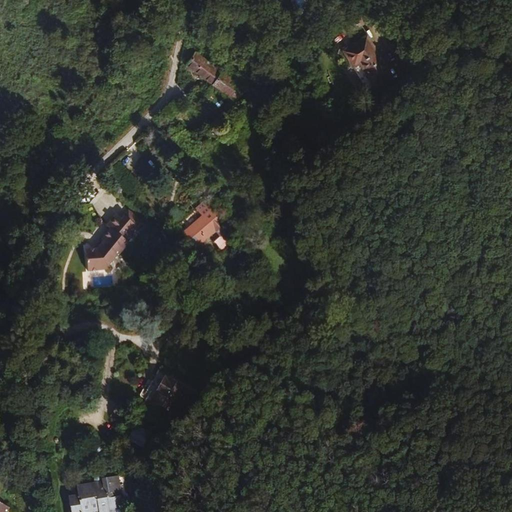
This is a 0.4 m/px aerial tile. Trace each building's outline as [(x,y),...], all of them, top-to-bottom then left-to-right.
[(377,82),(393,71),(368,34),(344,51),(354,65),(361,60),(377,82)] [(196,54),(189,63),(235,99),(242,89),(196,54)] [(203,93),(208,87),(198,80),(194,86),(203,93)] [(145,178),(126,156),(118,164),(128,177),(139,185),(145,178)] [(291,203),(300,201),(295,192),(288,197),(289,200),(291,203)] [(197,208),(204,215),(212,209),(205,201),(197,208)] [(231,233),(223,223),(212,209),(204,215),(188,228),(200,242),(216,230),(221,236),(224,234),(226,237),(231,233)] [(130,211),(125,217),(140,228),(144,224),(130,211)] [(140,228),(125,217),(123,219),(117,215),(108,226),(112,229),(97,248),(88,249),(87,269),(108,269),(108,266),(118,254),(120,254),(130,243),(129,242),(140,228)] [(293,215),(281,223),(291,240),(303,232),(293,215)] [(200,242),(188,228),(182,233),(194,247),(200,242)] [(122,257),(112,270),(120,277),(131,265),(122,257)] [(151,381),(162,390),(171,377),(161,369),(151,381)] [(171,377),(162,390),(156,398),(175,412),(190,391),(171,377)] [(122,406),(114,420),(125,425),(133,411),(122,406)] [(143,447),(150,435),(136,427),(129,439),(143,447)] [(80,506),(81,511),(86,511),(99,510),(99,511),(110,511),(110,510),(126,507),(120,476),(106,479),(107,484),(108,489),(95,491),(94,486),(78,489),(79,497),(69,499),(70,508),(80,506)]
